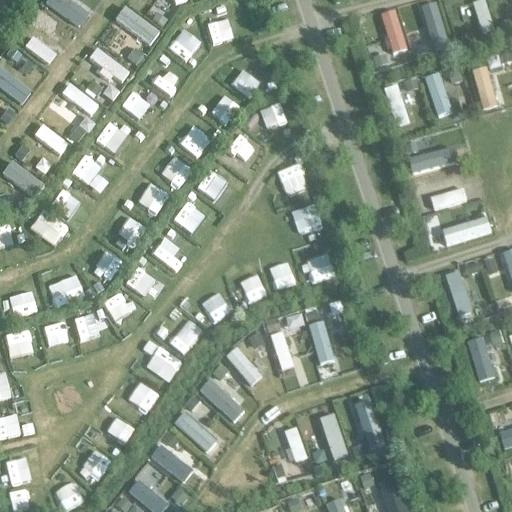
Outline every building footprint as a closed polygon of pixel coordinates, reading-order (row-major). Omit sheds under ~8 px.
[(473,6),(482,36),(493,32),(484,3),(473,6)] [(447,38),(436,4),(423,8),(430,30),(423,32),(427,44),(434,41),(434,42),(447,38)] [(410,56),(399,24),(388,28),(391,38),(387,39),(390,48),(394,47),(399,59),(410,56)] [(24,51),(47,68),(55,58),(32,41),(24,51)] [(0,92),(12,101),(19,91),(0,76),(0,92)] [(425,82),(438,120),(452,115),(438,77),(425,82)] [(61,97),(89,118),(96,109),(68,88),(61,97)] [(384,95),(395,124),(405,121),(395,91),(384,95)] [(417,163),(421,176),(458,166),(455,152),(417,163)] [(432,200),(435,212),(468,203),(464,191),(432,200)] [(442,234),(447,248),(491,233),(487,219),(442,234)] [(495,316),(481,272),(467,276),(477,307),(471,308),(476,322),(495,316)] [(309,329),(320,368),(334,364),(323,325),(309,329)] [(271,339),(282,373),(293,369),(282,335),(271,339)] [(467,344),(479,384),(494,380),(487,357),(491,356),(488,344),(483,345),(481,340),(467,344)] [(237,351),(226,360),(251,389),(262,380),(237,351)] [(383,439),(373,405),(361,409),(367,430),(360,432),(364,444),(383,439)] [(348,459),(334,418),(320,422),(327,443),(321,445),(326,461),(332,459),(334,464),(348,459)] [(177,431),(203,456),(211,447),(185,423),(177,431)] [(295,465),(306,461),(296,432),(285,436),(290,452),(287,453),(290,460),(293,458),(295,465)] [(153,463),(180,484),(187,475),(172,463),(175,460),(167,453),(164,457),(160,454),(153,463)] [(382,491),(389,511),(406,511),(398,485),(382,491)] [(132,497),(154,511),(161,511),(166,506),(148,493),(150,490),(145,486),(142,489),(139,487),(132,497)] [(325,503),(328,511),(341,511),(336,498),(325,503)] [(282,508),(283,511),(296,511),(294,503),(282,508)]
